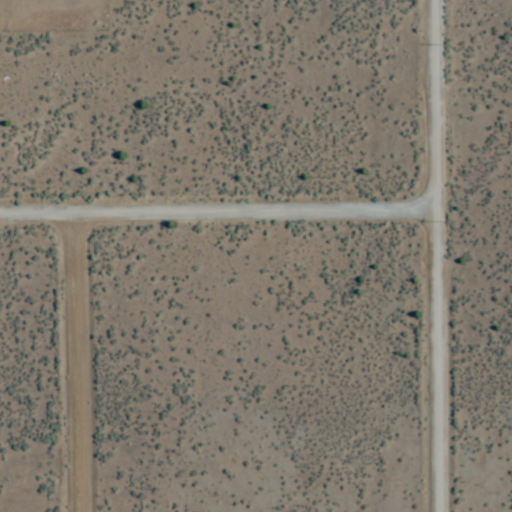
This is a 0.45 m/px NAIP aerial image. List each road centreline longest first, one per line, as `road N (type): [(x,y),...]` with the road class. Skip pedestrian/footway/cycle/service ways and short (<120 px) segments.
road 1 (residential): [(444,511),(438,0)]
road 2 (residential): [(0,217),(438,211)]
road 3 (residential): [(83,511),(82,216)]
